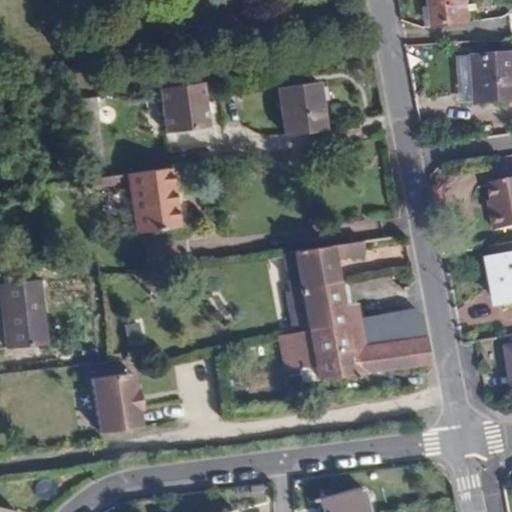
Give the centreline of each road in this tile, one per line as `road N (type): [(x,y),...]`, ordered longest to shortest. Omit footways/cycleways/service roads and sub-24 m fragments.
road 1 (residential): [(460,440),(382,0)]
road 2 (residential): [(74,511),(122,480),(460,440)]
